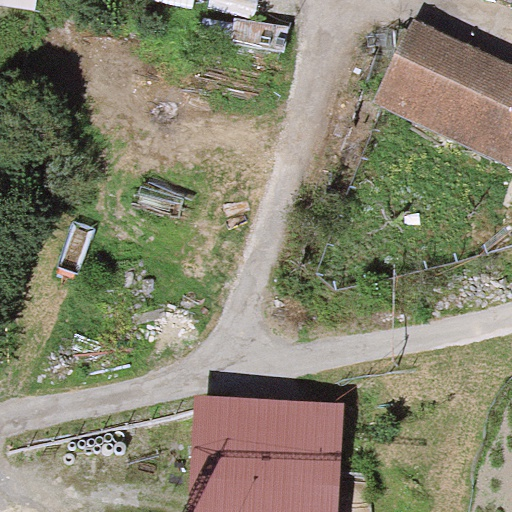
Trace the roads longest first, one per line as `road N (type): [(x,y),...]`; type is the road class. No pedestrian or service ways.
road 1 (track): [(511,316),(224,379),(0,417)]
road 2 (track): [(224,379),(333,0)]
road 3 (track): [(384,0),(511,47)]
